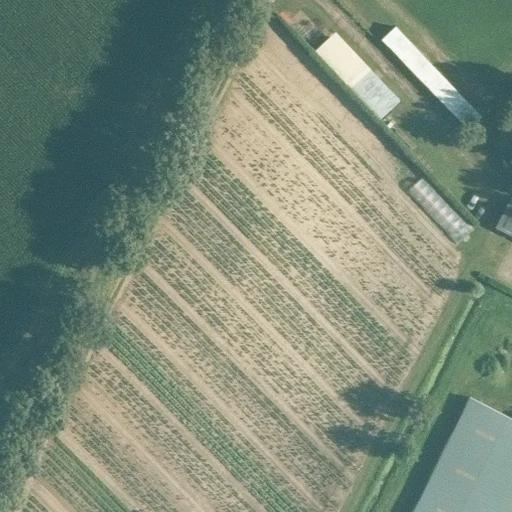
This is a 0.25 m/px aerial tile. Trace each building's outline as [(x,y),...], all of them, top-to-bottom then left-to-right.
[(325,35),(337,24),(316,2),(295,23),(322,52),(332,43),(325,35)] [(479,130),(489,121),(405,28),(395,37),(479,130)] [(323,53),(355,88),(376,70),(345,34),(323,53)] [(511,109),(502,129),(510,134),(511,130),(511,109)] [(417,150),(436,129),(423,117),(404,138),(417,150)] [(496,231),(511,239),(511,206),(509,205),(496,231)] [(511,511),(511,418),(469,397),(411,511),(511,511)]
